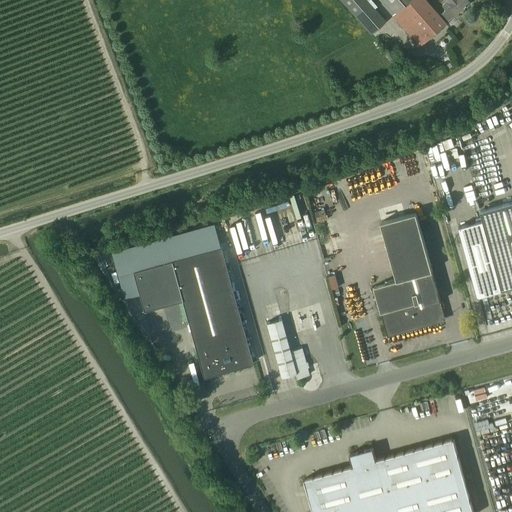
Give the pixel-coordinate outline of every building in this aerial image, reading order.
[(366,0),(340,0),(371,34),(385,21),(366,0)] [(377,0),(419,46),(445,24),(447,26),(456,19),(454,16),(470,2),(468,0),(445,0),(447,1),(442,5),(446,9),(439,15),(426,0),(377,0)] [(483,220),(459,226),(478,296),(502,289),(511,286),(511,201),(480,210),(483,220)] [(427,323),(440,319),(442,315),(439,303),(417,213),(382,222),(398,281),(375,287),(388,337),(428,326),(427,323)] [(133,271),(144,311),(182,300),(203,377),(253,363),(220,247),(133,271)] [(281,377),(295,373),(297,378),(309,375),(302,348),(290,351),(281,319),(266,323),(281,377)] [(305,479),(314,511),(474,511),(461,464),(454,438),(377,459),(373,448),(350,454),(353,466),(305,479)]
